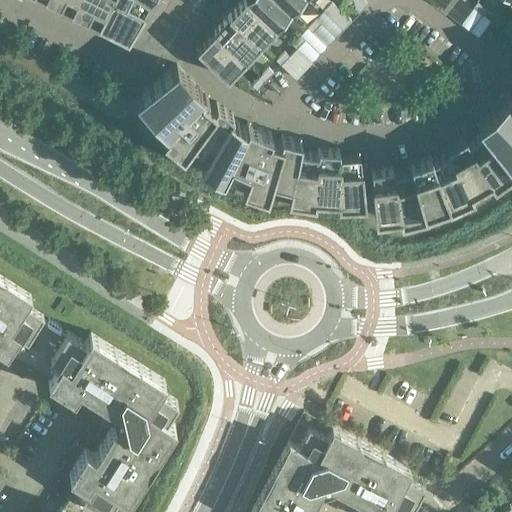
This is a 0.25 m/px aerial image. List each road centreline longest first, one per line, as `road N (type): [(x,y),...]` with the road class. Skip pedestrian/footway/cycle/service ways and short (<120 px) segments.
road 1 (residential): [(279,119),(380,136),(427,128),(480,99),(503,74),(500,67),(411,0)]
road 2 (secondary): [(246,271),(0,127)]
road 3 (secondary): [(0,168),(237,302)]
road 4 (residential): [(0,2),(121,61),(143,58),(162,33)]
road 5 (secondary): [(330,328),(429,322),(511,299)]
road 6 (secondary): [(511,256),(410,294),(373,299),(338,292)]
road 7 (secondary): [(210,511),(269,348)]
road 8 (residential): [(388,0),(282,112)]
road 9 (residential): [(162,33),(218,85),(279,119)]
